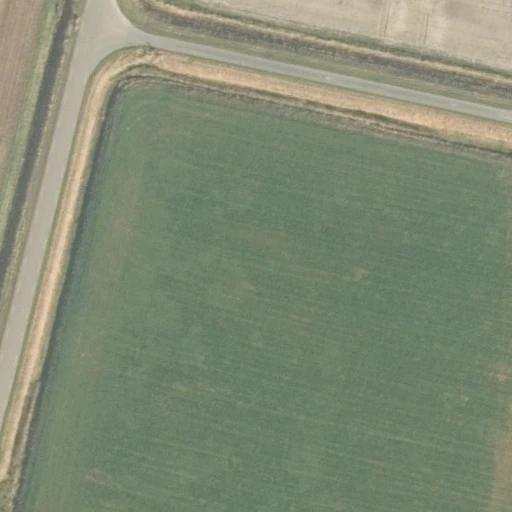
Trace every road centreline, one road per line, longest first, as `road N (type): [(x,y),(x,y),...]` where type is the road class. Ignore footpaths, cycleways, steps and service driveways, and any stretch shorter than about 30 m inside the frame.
road 1 (unclassified): [(511,116),(88,27)]
road 2 (unclassified): [(0,408),(88,27)]
